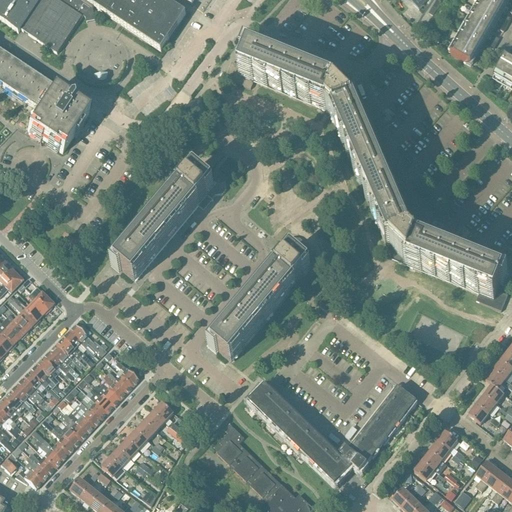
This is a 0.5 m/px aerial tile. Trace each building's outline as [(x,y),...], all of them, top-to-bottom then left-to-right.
[(0,0),(0,21),(2,23),(2,22),(5,24),(6,25),(8,27),(11,29),(15,32),(14,32),(18,35),(21,31),(41,0),(0,0)] [(41,0),(21,31),(49,50),(57,56),(58,55),(65,45),(66,42),(69,38),(83,17),(86,19),(87,24),(95,22),(93,12),(93,10),(94,8),(114,21),(118,24),(120,26),(124,28),(129,31),(161,53),(161,52),(166,44),(180,23),(186,15),(172,6),(176,0),(183,0),(192,6),(196,0),(165,0),(165,1),(162,0),(41,0)] [(409,0),(419,11),(422,8),(427,0),(409,0)] [(437,0),(432,8),(437,10),(441,3),(437,0)] [(470,67),(471,67),(470,66),(508,0),(482,0),(451,55),(450,56),(470,67)] [(433,17),(437,10),(432,8),(429,13),(429,15),(433,17)] [(507,28),(510,23),(504,20),(501,25),(507,28)] [(498,30),(503,34),(507,28),(501,25),(498,30)] [(498,43),(499,41),(494,37),(490,43),(496,46),(498,43)] [(487,48),(493,51),(496,46),(490,43),(487,48)] [(228,75),(225,81),(251,91),(254,82),(260,84),(311,105),(311,107),(325,113),(331,118),(337,132),(339,132),(382,232),(380,233),(390,257),(392,256),(399,262),(398,264),(422,274),(422,272),(479,295),(476,303),(501,313),(505,305),(508,297),(498,293),(504,276),(417,241),(414,239),(412,236),(357,108),(350,92),(335,86),(255,54),(249,52),(242,68),(232,64),(228,75)] [(0,86),(40,113),(37,118),(28,131),(27,133),(31,135),(41,142),(48,146),(62,156),(64,152),(75,136),(80,128),(88,117),(74,107),(74,108),(72,107),(70,100),(0,53),(0,86)] [(486,64),(489,58),(483,55),(480,60),(486,64)] [(477,66),(483,69),(486,64),(480,60),(477,66)] [(511,64),(506,61),(505,60),(493,81),(494,81),(495,80),(511,90),(511,64)] [(177,139),(183,144),(187,140),(181,135),(177,139)] [(193,171),(182,184),(114,265),(134,282),(198,206),(199,207),(200,207),(205,212),(214,202),(212,200),(215,196),(223,196),(226,192),(225,177),(221,174),(206,175),(203,180),(193,171)] [(211,347),(229,362),(231,364),(310,270),(301,262),(305,258),(303,243),(299,240),(285,241),(281,246),(282,253),(279,256),(277,255),(269,265),(275,270),(211,347)] [(0,282),(11,271),(5,265),(0,270),(0,282)] [(0,293),(17,277),(11,271),(0,282),(0,285),(2,287),(0,288),(0,293)] [(10,295),(23,283),(17,277),(0,293),(0,299),(7,292),(10,295)] [(28,281),(25,284),(21,288),(25,291),(28,287),(29,287),(31,285),(28,281)] [(30,296),(47,313),(53,307),(36,290),(30,296)] [(47,313),(30,296),(26,300),(28,302),(29,301),(32,304),(29,307),(41,319),(47,313)] [(325,298),(318,307),(327,314),(334,304),(325,298)] [(11,299),(10,300),(12,303),(35,325),(41,319),(29,307),(26,310),(15,299),(14,301),(11,299)] [(35,325),(12,303),(10,305),(20,316),(17,319),(29,331),(35,325)] [(29,331),(17,319),(14,322),(9,318),(6,321),(23,337),(29,331)] [(23,337),(6,321),(0,326),(1,327),(5,331),(17,343),(23,337)] [(0,337),(12,349),(17,343),(5,331),(1,327),(0,327),(0,337)] [(75,328),(68,334),(80,346),(84,350),(86,352),(93,359),(97,355),(101,359),(106,354),(104,352),(100,349),(95,344),(93,345),(87,339),(86,339),(78,330),(75,328)] [(90,363),(77,350),(80,346),(68,334),(61,341),(87,366),(90,363)] [(0,350),(5,356),(12,349),(0,337),(0,350)] [(55,348),(71,364),(75,360),(85,370),(88,367),(87,366),(61,341),(55,348)] [(67,367),(71,364),(55,348),(48,355),(74,380),(75,380),(78,377),(71,371),(67,367)] [(511,355),(508,353),(500,363),(511,371),(511,355)] [(48,355),(42,361),(54,373),(58,369),(61,373),(71,382),(74,380),(48,355)] [(55,387),(58,384),(54,380),(50,377),(54,373),(42,361),(39,364),(35,368),(55,387)] [(511,374),(511,371),(500,363),(493,373),(506,383),(511,374)] [(126,371),(118,364),(115,368),(120,372),(120,371),(123,374),(119,378),(132,390),(138,383),(126,371)] [(55,387),(35,368),(29,375),(41,387),(45,383),(48,386),(52,390),(55,387)] [(94,371),(90,375),(94,379),(99,375),(94,371)] [(485,383),(490,387),(491,388),(491,387),(497,392),(498,392),(506,383),(493,373),(485,383)] [(132,390),(119,378),(115,382),(114,380),(109,374),(105,378),(125,397),(132,390)] [(45,398),(41,394),(37,390),(41,387),(29,375),(22,382),(42,401),(45,398)] [(83,382),(86,385),(87,386),(92,381),(88,377),(83,382)] [(105,383),(101,386),(104,389),(119,403),(125,397),(105,378),(103,381),(105,383)] [(40,406),(44,402),(42,401),(22,382),(16,388),(28,400),(33,406),(36,402),(38,404),(40,406)] [(78,387),(81,390),(86,385),(83,382),(78,387)] [(119,403),(104,389),(101,386),(98,390),(96,388),(93,391),(104,402),(113,410),(119,403)] [(491,387),(491,388),(484,397),(496,407),(504,397),(498,392),(497,392),(491,387)] [(9,395),(29,414),(31,416),(35,412),(25,403),(28,400),(16,388),(9,395)] [(352,469),(359,476),(384,445),(385,447),(418,405),(398,390),(349,453),(346,451),(341,458),(343,460),(341,462),(264,388),(247,406),(305,462),(306,460),(334,488),(352,469)] [(113,410),(104,402),(93,391),(90,394),(93,397),(89,401),(90,402),(104,414),(106,417),(113,410)] [(18,417),(20,418),(24,415),(26,417),(29,414),(9,395),(3,402),(18,417)] [(65,400),(68,404),(73,399),(73,398),(70,395),(65,400)] [(476,407),(488,416),(489,417),(496,407),(484,397),(476,407)] [(46,405),(51,409),(57,402),(53,398),(46,405)] [(0,404),(0,412),(16,427),(19,424),(15,420),(18,417),(3,402),(0,404)] [(106,417),(104,414),(90,402),(87,405),(83,402),(80,405),(100,424),(106,417)] [(57,409),(61,412),(65,407),(62,404),(57,409)] [(80,405),(77,408),(73,412),(78,416),(93,431),(100,424),(80,405)] [(155,416),(165,425),(174,416),(162,405),(153,414),(155,416)] [(489,417),(488,416),(476,407),(468,417),(481,427),(489,417)] [(511,425),(511,423),(511,419),(510,417),(508,416),(506,414),(501,411),(498,415),(505,420),(511,425)] [(20,432),(16,427),(0,412),(0,425),(2,427),(6,430),(9,427),(17,435),(20,432)] [(73,412),(71,414),(67,418),(87,437),(93,431),(78,416),(73,412)] [(165,425),(155,416),(153,414),(145,423),(156,435),(165,425)] [(64,421),(60,425),(65,429),(80,444),(87,437),(67,418),(65,416),(62,420),(64,421)] [(44,423),(48,426),(53,421),(49,417),(44,423)] [(32,431),(36,427),(39,424),(34,420),(28,426),(32,431)] [(173,425),(170,429),(182,439),(188,443),(188,442),(196,433),(179,420),(177,422),(184,427),(188,431),(185,435),(173,425)] [(493,420),(490,424),(497,430),(500,425),(493,420)] [(156,435),(145,423),(136,433),(148,444),(156,435)] [(0,428),(2,427),(0,425),(0,437),(6,444),(9,441),(0,432),(0,428)] [(244,440),(233,429),(230,426),(224,432),(228,436),(214,450),(219,454),(217,456),(229,468),(233,472),(246,484),(250,488),(262,500),(266,504),(258,511),(313,511),(314,511),(299,497),(296,501),(239,446),(244,440)] [(65,429),(62,432),(56,427),(53,431),(54,432),(74,451),(80,444),(65,429)] [(26,437),(32,431),(29,428),(26,431),(23,434),(26,437)] [(170,429),(167,433),(173,438),(176,440),(179,436),(170,429)] [(511,430),(503,443),(511,449),(511,448),(511,430)] [(55,446),(68,458),(74,451),(54,432),(51,435),(59,442),(55,446)] [(31,437),(38,442),(61,465),(68,458),(55,446),(52,450),(34,433),(31,437)] [(148,444),(136,433),(127,442),(139,453),(148,444)] [(453,450),(458,443),(445,433),(437,444),(450,454),(454,457),(461,462),(462,463),(465,459),(457,453),(453,450)] [(13,451),(10,447),(7,444),(6,444),(0,437),(0,443),(10,454),(13,451)] [(20,444),(16,441),(16,440),(10,446),(14,450),(20,444)] [(38,442),(35,446),(46,456),(42,460),(55,471),(61,465),(38,442)] [(119,451),(131,462),(139,453),(127,442),(119,451)] [(18,450),(22,453),(27,448),(23,444),(18,450)] [(429,454),(442,464),(450,454),(437,444),(429,454)] [(154,449),(161,454),(164,450),(157,445),(154,449)] [(154,449),(151,453),(158,458),(159,457),(161,454),(154,449)] [(15,460),(22,453),(18,450),(13,455),(12,456),(15,460)] [(131,462),(119,451),(110,460),(122,471),(131,462)] [(442,464),(429,454),(422,464),(434,474),(442,464)] [(11,466),(12,464),(16,460),(15,460),(12,456),(6,462),(0,468),(10,476),(16,470),(15,470),(11,466)] [(28,459),(48,478),(55,471),(42,460),(39,464),(31,456),(28,459)] [(461,462),(454,457),(451,461),(458,466),(459,466),(461,463),(461,462)] [(48,478),(28,459),(25,462),(28,465),(25,469),(29,473),(42,485),(48,478)] [(482,463),(477,459),(472,466),(476,469),(482,463)] [(122,471),(110,460),(102,469),(113,480),(117,483),(125,474),(122,471)] [(487,463),(475,478),(480,482),(475,489),(478,492),(495,470),(487,463)] [(139,468),(146,474),(151,477),(154,473),(142,464),(139,468)] [(414,474),(427,484),(434,474),(422,464),(414,474)] [(146,474),(139,468),(136,472),(143,477),(146,474)] [(495,470),(478,492),(482,494),(487,487),(492,491),(503,476),(495,470)] [(35,492),(42,485),(29,473),(26,477),(21,473),(15,480),(27,487),(28,485),(35,492)] [(94,484),(99,478),(95,475),(90,481),(94,484)] [(447,477),(444,480),(458,491),(460,488),(459,486),(456,484),(457,483),(453,480),(450,477),(448,476),(447,477)] [(497,495),(491,502),(495,504),(511,482),(503,476),(492,491),(497,495)] [(439,477),(436,481),(443,486),(446,482),(439,477)] [(80,501),(90,489),(80,480),(70,493),(80,501)] [(511,482),(495,504),(498,507),(503,500),(508,504),(511,498),(511,482)] [(416,496),(422,489),(419,486),(413,492),(416,496)] [(90,489),(80,501),(90,509),(100,496),(90,489)] [(422,489),(416,496),(420,499),(426,493),(422,489)] [(113,500),(119,493),(115,490),(109,497),(113,500)] [(401,511),(413,499),(403,490),(392,502),(401,511)] [(119,493),(113,500),(117,503),(123,496),(119,493)] [(147,494),(141,502),(151,509),(156,500),(147,494)] [(435,494),(430,500),(436,505),(441,499),(435,494)] [(100,496),(90,509),(93,511),(103,511),(110,504),(100,496)] [(402,511),(417,511),(422,508),(413,499),(401,511),(402,511)] [(460,499),(455,505),(463,511),(468,505),(460,499)] [(445,502),(441,507),(445,511),(450,506),(445,502)]
